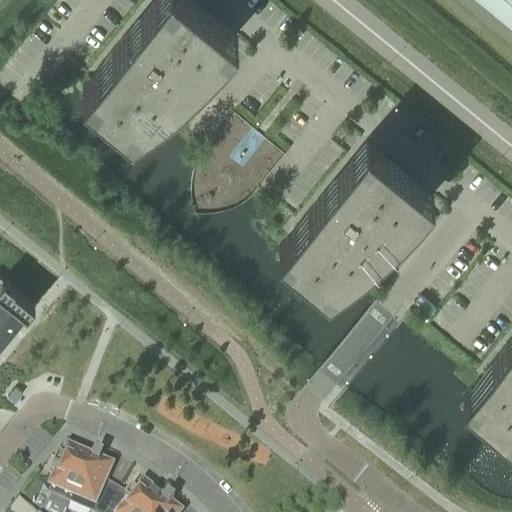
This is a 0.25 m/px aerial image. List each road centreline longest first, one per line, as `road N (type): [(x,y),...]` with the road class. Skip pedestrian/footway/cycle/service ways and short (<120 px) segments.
road 1 (residential): [(223,511),(173,461),(77,412),(33,413),(0,451)]
road 2 (secondary): [(511,148),(332,0)]
road 3 (residential): [(398,505),(302,418)]
